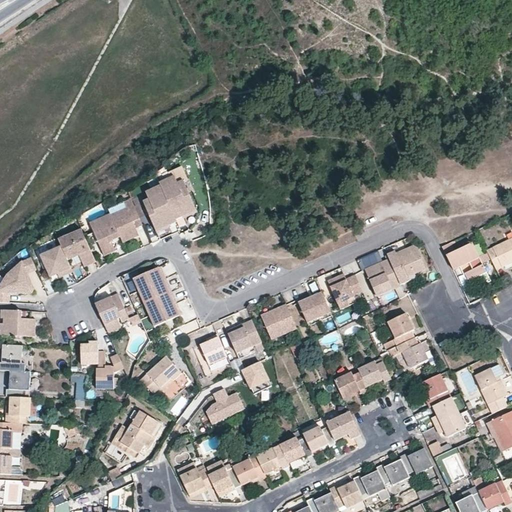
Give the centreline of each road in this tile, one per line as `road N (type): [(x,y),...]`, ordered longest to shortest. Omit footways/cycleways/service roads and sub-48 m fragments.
road 1 (residential): [(73,316),(83,292),(157,251),(177,253),(202,300),(221,308),(412,228),(434,246),(460,313),(484,322)]
road 2 (residential): [(262,511),(377,447)]
